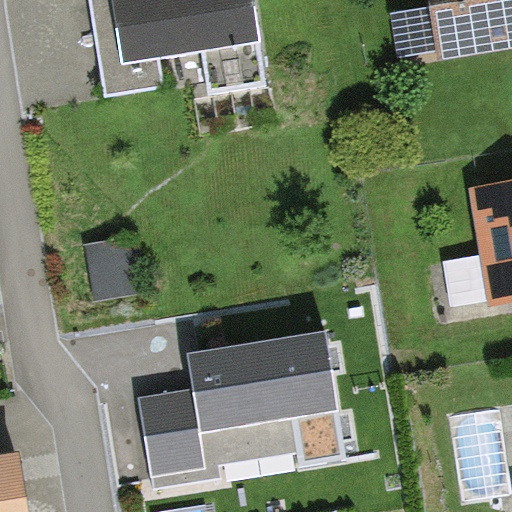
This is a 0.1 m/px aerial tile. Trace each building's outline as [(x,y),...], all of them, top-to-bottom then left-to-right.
[(91,0),(99,46),(120,43),(124,67),(202,55),(209,97),(270,88),(256,0),(91,0)] [(511,0),(439,0),(447,58),(511,48),(511,0)] [(396,11),(405,59),(440,52),(431,4),(396,11)] [(511,194),(480,200),(499,317),(511,314),(511,194)] [(138,258),(93,265),(98,301),(144,294),(138,258)] [(328,334),(189,355),(195,392),(140,400),(155,493),(224,482),(217,434),(294,422),(301,469),(348,461),(328,334)]
